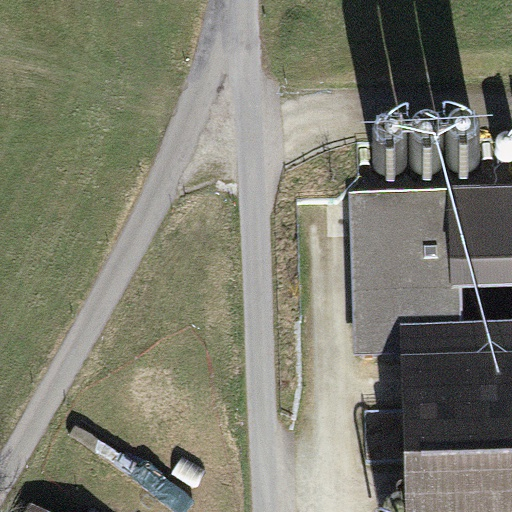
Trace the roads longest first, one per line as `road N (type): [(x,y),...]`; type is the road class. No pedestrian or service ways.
road 1 (unclassified): [(0,484),(167,181),(232,0)]
road 2 (unclassified): [(244,0),(269,511)]
road 3 (track): [(297,511),(331,381),(328,229)]
road 4 (track): [(250,127),(447,109),(511,112)]
